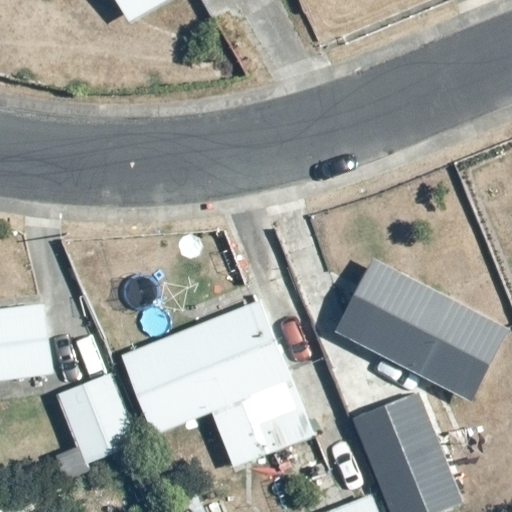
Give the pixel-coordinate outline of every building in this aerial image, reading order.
[(472,348),(511,277),(511,271),(384,200),(342,274),(472,348)] [(0,246),(0,310),(58,305),(51,241),(0,246)] [(320,364),(268,241),(126,300),(179,423),(320,364)] [(137,442),(111,370),(57,389),(84,461),(137,442)] [(439,511),(465,502),(419,386),(351,412),(389,511),(439,511)] [(379,511),(347,429),(320,439),(345,503),(320,511),(379,511)]
